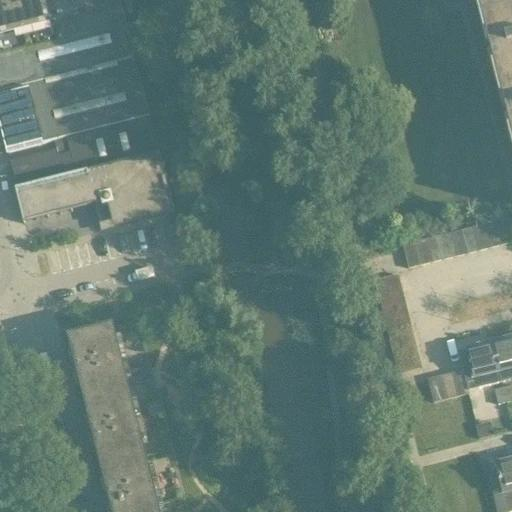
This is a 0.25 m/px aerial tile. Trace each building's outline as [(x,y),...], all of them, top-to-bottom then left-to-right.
[(0,0),(0,130),(6,155),(67,140),(150,120),(119,0),(0,0)] [(511,0),(477,0),(483,21),(504,16),(511,13),(511,0)] [(511,13),(504,16),(483,21),(499,85),(511,81),(511,13)] [(511,81),(499,85),(511,136),(511,81)] [(150,120),(67,140),(69,149),(28,160),(30,168),(13,172),(18,192),(159,156),(150,120)] [(159,156),(18,192),(16,192),(24,226),(25,225),(24,223),(101,204),(104,217),(115,215),(119,228),(173,214),(159,156)] [(511,236),(508,221),(496,224),(502,247),(511,244),(511,236)] [(496,224),(485,227),(491,250),(502,247),(496,224)] [(485,227),(473,230),(478,253),(491,250),(485,227)] [(473,230),(462,233),(467,256),(478,253),(473,230)] [(462,233),(449,236),(455,259),(467,256),(462,233)] [(449,236),(438,238),(444,262),(455,259),(449,236)] [(438,238),(426,241),(432,265),(444,262),(438,238)] [(426,241),(415,244),(420,268),(432,265),(426,241)] [(415,244),(403,247),(409,270),(420,268),(415,244)] [(375,283),(377,294),(401,288),(398,277),(375,283)] [(401,288),(377,294),(380,305),(404,299),(401,288)] [(404,299),(380,305),(383,316),(406,310),(404,299)] [(406,310),(383,316),(386,328),(409,322),(406,310)] [(409,322),(386,328),(389,340),(412,334),(409,322)] [(113,328),(68,340),(85,405),(130,394),(113,328)] [(412,334),(389,340),(392,351),(415,345),(412,334)] [(511,339),(491,345),(499,375),(511,371),(511,339)] [(415,345),(392,351),(395,363),(418,357),(415,345)] [(499,375),(491,345),(466,351),(471,371),(463,373),(466,383),(499,375)] [(418,357),(395,363),(398,376),(421,370),(418,357)] [(151,373),(148,360),(137,363),(140,375),(151,373)] [(469,396),(466,383),(463,373),(452,375),(458,399),(469,396)] [(452,375),(440,378),(446,402),(458,399),(452,375)] [(440,378),(428,381),(434,405),(446,402),(440,378)] [(511,389),(511,387),(503,390),(506,405),(511,403),(511,389)] [(494,392),(498,407),(506,405),(503,390),(494,392)] [(130,394),(85,405),(101,469),(146,457),(130,394)] [(161,415),(158,403),(147,406),(150,418),(161,415)] [(159,511),(146,457),(101,469),(111,511),(159,511)] [(511,493),(511,461),(487,468),(494,498),(511,493)]
